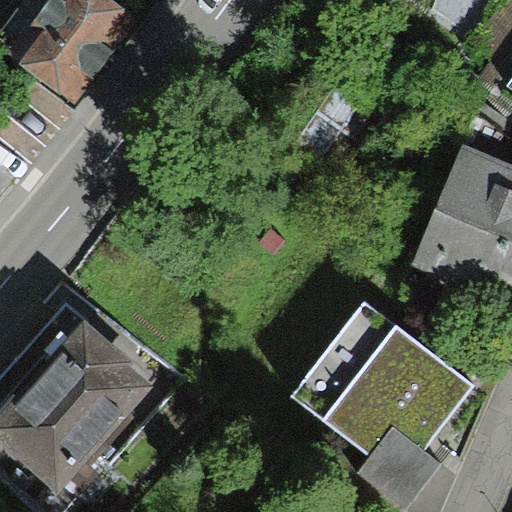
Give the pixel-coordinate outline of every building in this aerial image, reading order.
[(30,0),(0,41),(0,49),(66,97),(132,6),(123,0),(30,0)] [(511,0),(493,0),(511,8),(511,0)] [(511,87),(499,112),(511,119),(511,87)] [(363,118),(329,97),(294,151),(328,173),(363,118)] [(511,319),(511,197),(450,173),(407,280),(511,321),(511,319)] [(475,385),(368,302),(293,398),(370,459),(357,475),(404,511),(409,511),(446,466),(424,450),(475,385)] [(89,330),(0,418),(0,434),(70,504),(167,407),(89,330)]
